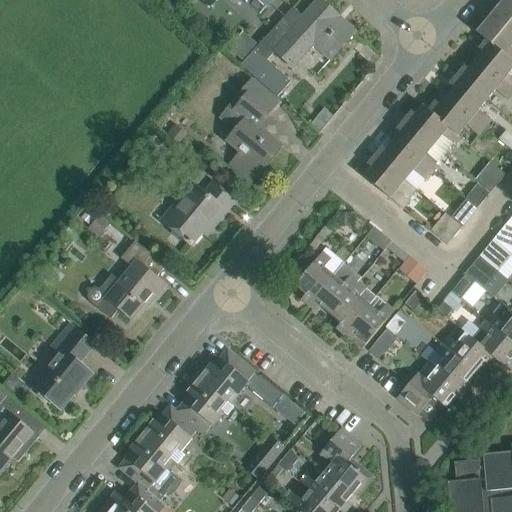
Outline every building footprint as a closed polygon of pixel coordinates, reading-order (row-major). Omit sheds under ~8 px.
[(293,68),(314,45),(330,60),(353,35),(337,20),(339,17),(320,0),(317,0),(286,34),(277,26),(240,67),(276,99),(290,83),(264,60),(273,50),(293,68)] [(511,2),(509,0),(505,0),(498,9),(494,5),(488,12),(511,31),(511,2)] [(511,48),(509,46),(511,43),(511,31),(488,12),(482,19),(487,22),(477,34),(486,41),(487,40),(511,61),(511,48)] [(511,78),(508,75),(511,69),(511,61),(487,40),(486,41),(479,49),(483,53),(476,61),(511,90),(511,78)] [(511,94),(511,90),(476,61),(469,70),(465,67),(457,76),(487,100),(495,90),(508,100),(511,94)] [(478,110),(487,100),(457,76),(450,85),(454,88),(447,97),(484,128),(491,121),(478,110)] [(231,105),(220,118),(238,133),(232,139),(231,138),(228,142),(240,153),(235,158),(230,165),(236,169),(251,182),(261,170),(265,166),(264,165),(277,149),(278,150),(281,147),(258,128),(268,116),(278,104),(251,81),(238,97),(243,100),(236,109),(231,105)] [(484,128),(447,97),(440,106),(436,102),(429,111),(428,111),(458,135),(466,125),(478,136),(484,128)] [(458,135),(428,111),(429,111),(424,106),(416,115),(412,112),(404,121),(434,145),(442,135),(454,146),(461,138),(458,135)] [(326,110),(312,127),(322,135),(336,118),(326,110)] [(426,155),(434,145),(404,121),(397,130),(401,133),(394,142),(432,173),(438,166),(426,155)] [(176,123),(168,133),(181,143),(188,133),(176,123)] [(511,136),(506,131),(498,140),(511,151),(511,136)] [(432,173),(394,142),(387,151),(383,147),(375,156),(405,181),(413,171),(425,181),(432,173)] [(397,191),(405,181),(375,156),(368,165),(372,169),(364,178),(390,199),(390,198),(403,209),(409,201),(397,191)] [(506,175),(490,162),(482,172),(498,185),(506,175)] [(216,225),(235,202),(220,189),(214,184),(205,195),(196,188),(166,224),(192,245),(211,221),(216,225)] [(479,184),(465,201),(477,210),(490,193),(479,184)] [(465,201),(457,210),(469,219),(477,210),(465,201)] [(91,208),(82,218),(90,224),(98,214),(91,208)] [(352,212),(339,212),(339,226),(352,226),(352,212)] [(100,214),(89,228),(101,237),(112,223),(100,214)] [(447,246),(462,228),(445,214),(431,232),(447,246)] [(511,256),(511,255),(511,224),(509,222),(493,241),(511,256)] [(325,227),(311,244),(318,249),(331,232),(325,227)] [(392,242),(374,227),(367,237),(384,251),(387,248),(392,242)] [(497,273),(511,256),(493,241),(479,258),(497,273)] [(165,286),(156,278),(166,267),(150,254),(136,242),(121,260),(131,268),(120,282),(113,276),(101,291),(95,289),(90,292),(89,297),(92,302),(100,309),(99,309),(112,319),(119,309),(132,320),(152,296),(155,298),(165,286)] [(409,257),(392,242),(387,248),(404,263),(409,257)] [(308,305),(333,275),(340,267),(323,252),(295,286),(305,295),(302,300),(308,305)] [(410,257),(402,266),(420,281),(428,271),(410,257)] [(483,290),(497,273),(479,258),(465,275),(466,275),(475,283),(483,290)] [(330,316),(358,282),(340,267),(333,275),(308,305),(317,312),(320,308),(330,316)] [(461,301),(475,283),(466,275),(451,293),(461,301)] [(344,335),(369,305),(376,296),(358,282),(330,316),(340,324),(337,329),(344,335)] [(415,312),(425,299),(415,292),(405,304),(415,312)] [(453,310),(444,302),(437,310),(447,318),(453,310)] [(511,311),(502,303),(486,321),(511,342),(511,311)] [(363,350),(394,311),(385,304),(379,312),(369,305),(344,335),(363,350)] [(386,327),(388,329),(396,335),(406,322),(397,314),(386,327)] [(511,342),(486,321),(472,338),(481,346),(496,358),(494,359),(509,372),(511,368),(511,360),(511,358),(511,342)] [(92,375),(79,365),(95,345),(70,325),(52,348),(57,353),(46,367),(48,368),(34,386),(46,396),(61,409),(80,386),(82,388),(92,375)] [(496,358),(481,346),(472,338),(458,326),(443,344),(476,372),(484,363),(489,366),(494,359),(496,358)] [(398,337),(396,335),(388,329),(378,341),(388,349),(398,337)] [(476,372),(443,344),(436,352),(445,359),(436,369),(466,393),(472,386),(467,382),(476,372)] [(283,395),(260,376),(259,378),(255,374),(256,373),(227,349),(214,366),(211,364),(210,366),(205,362),(195,374),(200,378),(231,404),(246,386),(273,408),(283,395)] [(459,401),(466,393),(436,369),(428,379),(420,371),(410,383),(397,399),(418,416),(433,398),(446,408),(455,398),(459,401)] [(13,374),(4,385),(23,401),(32,389),(13,374)] [(235,408),(231,404),(200,378),(195,374),(184,388),(189,391),(187,393),(190,395),(177,411),(199,430),(205,435),(212,425),(213,426),(224,413),(228,416),(235,408)] [(34,434),(26,428),(33,418),(34,419),(35,418),(20,405),(8,395),(0,403),(0,468),(3,471),(13,459),(18,463),(30,449),(24,445),(34,434)] [(192,438),(199,430),(177,411),(170,406),(157,422),(154,420),(143,434),(175,461),(179,464),(186,455),(182,452),(193,438),(192,438)] [(294,407),(286,417),(296,426),(304,416),(294,407)] [(374,478),(358,465),(351,459),(363,446),(342,428),(320,455),(331,464),(324,474),(340,487),(342,484),(354,494),(359,498),(374,478)] [(168,469),(175,461),(143,434),(130,450),(132,452),(119,468),(137,484),(138,482),(148,491),(161,502),(167,494),(170,497),(183,482),(168,469)] [(285,448),(271,437),(245,468),(259,479),(285,448)] [(511,511),(511,444),(511,445),(511,454),(487,457),(487,454),(482,455),(483,460),(454,463),(454,467),(457,467),(459,481),(448,482),(448,486),(451,486),(452,511),(511,511)] [(291,450),(278,465),(287,473),(299,459),(291,450)] [(347,502),(354,494),(342,484),(340,487),(324,474),(316,483),(307,475),(300,483),(309,491),(310,490),(326,504),(328,501),(340,511),(346,511),(351,506),(347,502)] [(161,511),(166,506),(161,502),(148,491),(138,482),(137,484),(124,499),(116,492),(104,506),(110,511),(111,511),(161,511)] [(259,504),(268,494),(260,487),(251,498),(259,504)] [(339,511),(340,511),(328,501),(326,504),(310,490),(309,491),(302,500),(293,492),(286,500),(300,511),(339,511)] [(230,496),(225,502),(227,503),(232,508),(237,502),(230,496)] [(245,511),(252,511),(259,504),(251,498),(242,509),(245,511)]
